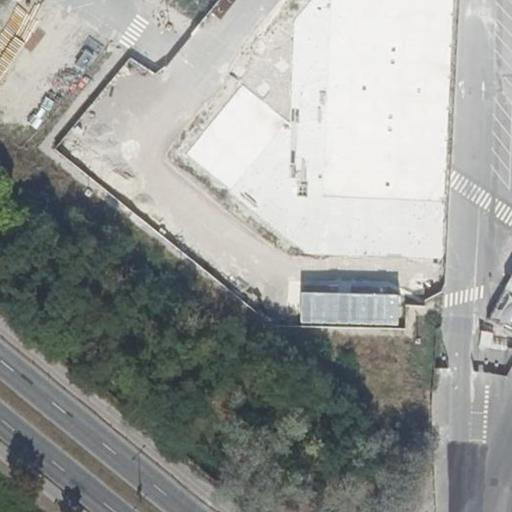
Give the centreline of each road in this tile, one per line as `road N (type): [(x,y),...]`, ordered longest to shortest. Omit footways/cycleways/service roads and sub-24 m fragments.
road 1 (primary): [(188,511),(0,361)]
road 2 (primary): [(0,419),(112,511)]
